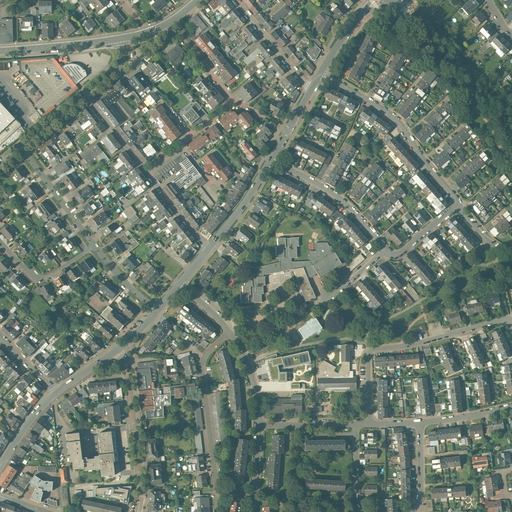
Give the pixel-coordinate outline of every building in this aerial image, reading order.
[(108,3),(105,0),(82,0),(80,2),(86,8),(85,6),(90,2),(95,7),(98,12),(99,12),(109,4),(108,3)] [(156,0),(158,1),(152,6),(156,12),(166,4),(164,1),(163,0),(156,0)] [(213,0),(208,4),(213,10),(219,4),(222,7),(228,1),(226,0),(213,0)] [(253,0),(253,1),(252,0),(246,0),(244,2),(249,8),(255,3),(258,0),(253,0)] [(276,0),(279,3),(269,12),(270,13),(267,15),(266,13),(264,15),(268,20),(270,18),(286,5),(281,0),(276,0)] [(470,0),(463,7),(465,9),(463,11),(468,16),(478,5),(474,1),(473,0),(470,0)] [(111,1),(108,3),(109,4),(99,12),(101,15),(108,9),(113,5),(111,1)] [(228,1),(222,7),(225,11),(227,13),(234,8),(231,5),(230,6),(229,4),(230,3),(228,1)] [(51,3),(39,3),(39,12),(51,12),(51,3)] [(258,7),(255,3),(249,8),(255,15),(260,10),(260,9),(258,7)] [(201,11),(204,14),(210,8),(207,5),(201,11)] [(286,5),(270,18),(273,23),(289,9),(286,5)] [(337,7),(335,5),(332,8),(334,10),(333,12),(338,18),(345,12),(339,6),(337,7)] [(235,10),(229,15),(232,17),(235,21),(241,16),(235,10)] [(116,11),(107,18),(110,21),(111,20),(115,26),(122,20),(116,11)] [(333,20),(325,16),(322,12),(317,17),(319,20),(321,19),(323,21),(317,31),(325,36),(327,31),(333,20)] [(480,12),(472,20),(475,23),(476,22),(479,25),(478,26),(480,24),(485,19),(486,19),(480,12)] [(191,19),(203,34),(211,28),(198,13),(191,19)] [(264,15),(263,13),(257,18),(263,24),(268,20),(264,15)] [(246,23),(241,16),(235,21),(224,30),(227,33),(232,29),(234,32),(240,27),(240,28),(246,23)] [(232,17),(221,26),(224,30),(235,21),(232,17)] [(33,18),(22,18),(23,27),(33,27),(33,22),(36,22),(36,18),(33,18)] [(89,18),(81,25),(88,33),(96,27),(93,23),(89,18)] [(12,19),(0,19),(0,36),(13,36),(12,19)] [(203,34),(191,19),(186,24),(198,38),(203,34)] [(75,31),(67,20),(62,24),(64,26),(61,29),(63,32),(67,37),(75,31)] [(274,26),(268,20),(263,24),(268,31),(274,26)] [(491,28),(491,29),(489,27),(488,25),(481,31),(485,36),(486,35),(489,38),(494,32),(491,28)] [(254,32),(248,26),(243,31),(245,33),(248,37),(254,32)] [(50,28),(43,28),(43,29),(43,38),(52,38),(52,28),(50,28)] [(283,35),(282,36),(285,40),(293,33),(290,29),(287,32),(283,35)] [(282,36),(276,30),(271,34),(276,41),(282,36)] [(259,39),(254,32),(248,37),(252,42),(254,44),(259,39)] [(379,38),(368,32),(366,35),(367,36),(375,40),(377,41),(379,38)] [(489,38),(488,39),(490,40),(497,33),(495,32),(494,32),(489,38)] [(245,33),(238,39),(241,43),(248,37),(245,33)] [(490,40),(484,45),(487,48),(489,46),(493,42),(492,42),(499,36),(497,33),(490,40)] [(198,39),(194,34),(190,38),(193,42),(194,41),(198,39)] [(210,42),(203,34),(198,38),(198,39),(194,41),(201,50),(210,42)] [(229,40),(225,35),(220,39),(224,44),(229,40)] [(502,38),(500,35),(499,36),(492,42),(493,42),(499,49),(500,48),(506,42),(502,37),(502,38)] [(285,40),(282,36),(276,41),(282,47),(287,43),(285,40)] [(375,40),(367,36),(363,43),(371,47),(375,40)] [(241,43),(231,52),(238,60),(244,55),(241,51),(252,42),(248,37),(241,43)] [(315,40),(313,37),(308,41),(312,45),(305,51),(310,58),(314,60),(319,51),(320,50),(318,48),(320,47),(319,45),(315,40)] [(217,50),(210,42),(201,50),(204,53),(205,52),(209,57),(217,50)] [(262,42),(256,47),(258,49),(262,53),(267,48),(262,42)] [(301,42),(294,48),(297,51),(298,50),(303,45),(301,42)] [(508,44),(506,42),(500,48),(505,54),(508,51),(509,52),(511,48),(511,47),(509,44),(508,44)] [(371,47),(363,43),(359,51),(362,52),(367,55),(371,47)] [(487,48),(484,45),(479,50),(483,54),(490,47),(489,46),(487,48)] [(179,48),(173,52),(172,52),(170,54),(168,54),(166,56),(165,57),(169,62),(169,64),(170,65),(172,65),(175,68),(176,68),(178,67),(178,65),(185,60),(185,61),(186,55),(178,46),(177,46),(179,48)] [(295,52),(290,46),(284,50),(290,57),(295,52)] [(267,48),(262,53),(265,57),(267,60),(273,55),(267,48)] [(258,49),(246,58),(247,59),(243,62),(247,66),(262,53),(258,49)] [(223,58),(217,50),(209,57),(208,58),(215,66),(223,59),(223,58)] [(295,52),(290,57),(295,63),(296,63),(297,64),(300,63),(298,61),(304,56),(298,50),(297,51),(295,52)] [(412,58),(400,50),(397,54),(405,59),(409,62),(412,58)] [(367,55),(362,52),(359,59),(366,63),(367,63),(368,60),(367,60),(369,56),(367,55)] [(247,66),(243,69),(250,77),(258,70),(255,66),(265,57),(262,53),(247,66)] [(397,54),(393,61),(400,66),(405,59),(397,54)] [(276,58),(270,63),(273,67),(265,73),(267,76),(275,69),(281,65),(276,58)] [(215,66),(214,66),(221,74),(224,72),(230,67),(223,59),(215,66)] [(366,63),(359,59),(355,65),(363,69),(363,70),(365,67),(364,66),(366,63)] [(400,66),(393,61),(388,68),(391,70),(396,73),(400,66)] [(64,66),(62,68),(76,85),(87,76),(86,74),(84,71),(82,69),(80,67),(78,66),(75,65),(72,64),(70,65),(67,65),(64,66)] [(281,65),(275,69),(278,72),(281,76),(286,71),(281,65)] [(363,69),(355,65),(352,72),(359,76),(360,76),(362,73),(361,73),(363,69)] [(169,75),(162,66),(150,77),(157,85),(163,92),(167,89),(169,88),(168,88),(169,87),(163,79),(169,75)] [(236,75),(230,67),(224,72),(226,75),(224,77),(228,82),(236,75)] [(309,67),(305,71),(303,73),(303,72),(303,73),(307,77),(309,77),(311,73),(310,69),(309,67)] [(275,69),(267,76),(270,80),(274,77),(273,76),(278,72),(275,69)] [(396,73),(391,70),(387,76),(394,80),(394,81),(396,78),(395,77),(398,74),(396,73)] [(429,70),(422,80),(428,85),(431,82),(433,80),(436,77),(429,70)] [(359,76),(352,72),(349,78),(357,82),(358,79),(357,79),(359,76)] [(139,73),(129,81),(130,82),(133,86),(141,96),(151,88),(139,73)] [(203,81),(198,75),(191,82),(193,84),(196,82),(198,85),(203,81)] [(290,75),(280,83),(285,88),(294,80),(290,75)] [(394,80),(387,76),(383,82),(390,86),(390,87),(392,84),(392,83),(394,80)] [(198,85),(196,86),(204,96),(213,88),(205,79),(203,81),(198,85)] [(422,80),(421,79),(421,80),(416,86),(418,88),(423,92),(426,89),(429,85),(428,85),(422,80)] [(294,80),(285,88),(289,94),(295,89),(299,86),(294,80)] [(130,93),(120,81),(113,87),(115,90),(118,94),(122,91),(126,96),(130,93)] [(390,86),(383,82),(379,88),(386,93),(388,90),(390,86)] [(250,86),(248,83),(237,92),(246,103),(257,94),(250,86)] [(204,96),(202,97),(208,103),(218,94),(213,88),(204,96)] [(386,93),(379,88),(375,94),(383,99),(385,96),(384,96),(386,93)] [(418,88),(414,94),(420,99),(421,100),(423,97),(422,96),(425,93),(423,92),(418,88)] [(336,93),(328,89),(324,97),(332,101),(336,93)] [(115,90),(104,99),(109,105),(120,96),(118,94),(115,90)] [(342,96),(336,93),(332,101),(335,103),(335,102),(338,104),(342,96)] [(153,94),(146,99),(151,105),(158,99),(153,94)] [(218,94),(208,103),(213,109),(217,106),(224,100),(218,94)] [(391,108),(398,100),(395,98),(398,95),(398,94),(388,105),(391,108)] [(420,99),(414,94),(409,99),(415,105),(416,105),(418,102),(420,99)] [(348,99),(342,96),(338,104),(341,106),(339,109),(343,111),(344,108),(348,99)] [(136,115),(122,97),(117,101),(131,119),(136,115)] [(101,111),(109,105),(104,99),(104,98),(96,104),(101,111)] [(277,106),(272,103),(273,102),(269,99),(267,103),(276,108),(277,106)] [(356,103),(348,99),(344,108),(352,111),(353,109),(356,103)] [(415,105),(409,99),(404,105),(411,110),(411,111),(414,108),(413,107),(415,105)] [(191,108),(196,113),(202,108),(196,102),(190,106),(189,106),(191,108)] [(287,106),(280,102),(277,106),(276,108),(283,112),(287,106)] [(453,108),(447,102),(442,107),(448,113),(448,114),(451,111),(451,110),(453,108)] [(0,134),(15,120),(0,103),(0,134)] [(13,109),(9,104),(4,108),(8,113),(13,109)] [(109,105),(101,111),(115,128),(122,122),(109,105)] [(160,105),(150,114),(156,120),(164,114),(166,112),(160,105)] [(411,110),(404,105),(400,110),(407,116),(409,113),(411,110)] [(89,106),(82,112),(85,115),(89,121),(89,120),(95,116),(96,115),(89,106)] [(217,106),(213,109),(210,112),(212,114),(219,108),(217,106)] [(448,113),(442,107),(437,112),(442,118),(443,119),(445,116),(448,113)] [(191,108),(183,115),(191,125),(199,117),(196,113),(191,108)] [(283,112),(276,108),(274,111),(272,115),(279,119),(283,112)] [(371,114),(365,109),(361,114),(359,117),(362,119),(362,118),(366,120),(371,114)] [(407,116),(400,110),(397,114),(404,119),(407,116)] [(43,118),(37,111),(30,117),(36,124),(43,118)] [(240,120),(237,117),(234,113),(233,113),(232,114),(230,112),(220,121),(222,122),(220,123),(220,125),(226,132),(238,122),(240,120)] [(442,118),(437,112),(431,117),(437,123),(437,124),(440,121),(442,118)] [(240,120),(238,122),(245,131),(252,125),(252,124),(251,123),(253,121),(246,113),(244,115),(243,113),(242,113),(237,117),(240,120)] [(156,120),(154,122),(158,127),(170,117),(169,115),(166,117),(164,114),(156,120)] [(378,119),(371,114),(366,120),(365,121),(372,126),(378,119)] [(89,121),(85,115),(80,119),(84,125),(89,121)] [(321,119),(313,115),(309,123),(317,127),(321,119)] [(95,116),(89,120),(91,123),(94,126),(100,121),(95,116)] [(170,117),(158,127),(162,132),(172,124),(169,121),(172,119),(170,117)] [(437,123),(431,117),(426,122),(428,124),(432,129),(435,126),(434,126),(437,123)] [(327,122),(321,119),(317,127),(320,129),(320,128),(323,130),(327,122)] [(378,119),(372,126),(379,131),(385,124),(378,119)] [(81,126),(81,127),(84,130),(91,124),(91,123),(89,120),(84,125),(81,126)] [(94,126),(93,127),(95,129),(98,133),(99,134),(106,129),(100,121),(94,126)] [(333,125),(327,122),(323,130),(323,131),(326,132),(330,133),(333,125)] [(172,124),(162,132),(167,138),(179,128),(177,126),(175,128),(172,124)] [(390,128),(385,124),(379,131),(381,133),(382,132),(385,135),(390,128)] [(432,129),(428,124),(423,129),(429,135),(432,133),(434,131),(432,129)] [(122,125),(117,130),(121,136),(127,131),(125,128),(122,125)] [(133,127),(127,131),(129,134),(130,133),(131,134),(138,128),(135,125),(133,127)] [(264,125),(259,130),(268,140),(266,138),(271,134),(264,125)] [(330,133),(329,134),(337,137),(341,129),(333,125),(330,133)] [(474,132),(468,125),(463,129),(469,136),(474,132)] [(20,126),(0,144),(0,153),(26,132),(20,126)] [(218,131),(214,126),(210,129),(217,138),(221,136),(221,135),(218,131)] [(179,128),(167,138),(171,143),(174,141),(181,135),(178,132),(180,130),(179,128)] [(423,129),(419,133),(418,133),(414,137),(421,143),(425,140),(425,139),(427,137),(429,135),(430,135),(429,135),(423,129),(423,128),(423,129)] [(210,129),(206,132),(207,133),(205,135),(209,141),(211,143),(217,138),(210,129)] [(469,136),(463,129),(458,134),(464,140),(464,141),(467,138),(466,138),(469,136)] [(268,140),(259,130),(261,132),(256,136),(265,146),(263,144),(268,140)] [(129,134),(127,131),(121,136),(126,141),(132,137),(129,134)] [(72,143),(64,133),(58,138),(60,140),(62,143),(66,148),(72,143)] [(58,138),(55,134),(49,138),(54,144),(57,142),(60,140),(58,138)] [(110,134),(103,139),(106,143),(105,143),(110,151),(111,150),(114,153),(121,148),(110,134)] [(464,140),(458,134),(453,139),(458,145),(459,146),(461,143),(464,140)] [(132,137),(126,141),(130,147),(136,143),(137,142),(135,140),(132,136),(132,137)] [(201,136),(188,146),(190,148),(190,149),(193,154),(209,141),(205,136),(203,138),(201,136)] [(265,146),(256,136),(258,138),(253,142),(255,145),(259,149),(260,150),(265,146)] [(54,144),(49,138),(43,143),(48,149),(51,147),(54,144)] [(389,142),(386,145),(392,151),(398,145),(393,139),(389,142)] [(458,145),(453,139),(447,144),(453,150),(453,151),(456,148),(458,145)] [(169,146),(164,149),(166,152),(176,144),(174,141),(171,143),(171,144),(169,145),(169,146)] [(257,156),(244,141),(238,145),(241,148),(241,149),(251,161),(257,156)] [(306,145),(298,141),(294,149),(302,153),(306,145)] [(48,149),(43,143),(38,147),(42,153),(45,151),(48,149)] [(136,143),(130,147),(135,153),(141,148),(139,146),(136,143)] [(453,150),(447,144),(442,149),(444,151),(448,155),(451,153),(450,152),(453,150)] [(97,145),(81,156),(83,159),(87,164),(98,155),(102,152),(97,145)] [(312,148),(306,145),(302,153),(305,154),(309,155),(312,148)] [(347,145),(342,153),(349,157),(350,158),(353,153),(355,149),(347,145)] [(398,145),(392,151),(398,158),(404,151),(398,145)] [(150,146),(143,151),(141,148),(145,154),(152,149),(150,146)] [(56,154),(51,147),(48,149),(54,156),(56,154)] [(141,148),(135,153),(140,159),(145,154),(141,148)] [(152,149),(145,154),(148,157),(156,151),(153,148),(152,149)] [(318,151),(312,148),(309,155),(308,156),(312,158),(312,157),(315,158),(318,151)] [(54,156),(48,149),(45,151),(51,158),(54,156)] [(326,155),(318,151),(315,158),(314,159),(318,161),(317,164),(321,166),(324,160),(326,155)] [(404,151),(398,158),(403,164),(410,158),(404,151)] [(448,155),(444,151),(439,155),(445,162),(447,159),(448,160),(450,158),(448,155)] [(109,161),(102,152),(98,155),(105,164),(109,161)] [(130,160),(124,152),(118,157),(121,161),(124,164),(130,160)] [(489,158),(484,152),(478,157),(484,163),(484,164),(487,161),(489,158)] [(183,153),(176,159),(179,163),(186,158),(183,153)] [(349,157),(342,153),(339,160),(346,164),(347,164),(349,161),(348,160),(349,157)] [(148,157),(145,154),(140,159),(144,165),(150,160),(148,157)] [(79,160),(75,155),(72,157),(78,165),(80,164),(78,162),(79,160)] [(211,155),(208,157),(207,156),(203,160),(207,165),(203,167),(208,173),(211,170),(216,175),(223,169),(211,155)] [(445,162),(439,155),(434,160),(440,166),(443,164),(445,162)] [(46,166),(56,159),(54,157),(51,159),(52,161),(46,165),(46,166)] [(484,163),(478,157),(473,162),(479,168),(479,169),(482,166),(481,166),(484,163)] [(410,158),(403,164),(409,170),(416,164),(410,158)] [(175,159),(158,173),(159,175),(161,177),(179,163),(175,159)] [(130,160),(124,164),(127,168),(126,168),(130,171),(136,167),(130,160)] [(346,164),(339,160),(335,166),(342,170),(343,170),(345,167),(344,167),(346,164)] [(440,166),(434,160),(431,162),(437,169),(440,166)] [(121,161),(114,167),(114,168),(116,170),(124,164),(121,161)] [(473,162),(468,167),(473,173),(474,174),(476,171),(479,168),(473,162)] [(64,164),(55,171),(59,176),(65,171),(68,169),(68,168),(64,164)] [(124,164),(116,170),(118,172),(119,174),(126,168),(127,168),(124,164)] [(382,170),(375,164),(369,171),(375,176),(376,177),(382,170)] [(416,164),(409,170),(407,172),(410,175),(419,167),(416,164)] [(342,170),(335,166),(332,172),(340,177),(342,173),(341,173),(342,170)] [(113,167),(106,173),(109,176),(114,172),(116,170),(114,168),(113,167)] [(255,170),(249,167),(247,171),(244,175),(250,178),(255,170)] [(473,173),(468,167),(462,172),(464,174),(468,178),(471,176),(470,175),(473,173)] [(19,168),(13,173),(18,181),(25,176),(19,168)] [(137,168),(130,173),(131,174),(135,180),(136,179),(142,175),(137,168)] [(223,169),(216,175),(216,176),(216,175),(223,184),(228,180),(226,178),(229,176),(229,175),(230,174),(225,168),(223,169)] [(197,171),(190,177),(195,182),(201,177),(197,171)] [(375,176),(369,171),(364,177),(371,182),(371,183),(374,180),(373,179),(375,176)] [(340,177),(332,172),(327,180),(335,184),(340,177)] [(182,173),(169,184),(174,189),(176,192),(186,185),(188,188),(191,185),(187,179),(182,173)] [(419,173),(411,179),(414,182),(415,182),(416,183),(423,177),(419,173)] [(131,174),(129,176),(128,176),(127,177),(126,177),(128,179),(126,181),(129,185),(134,181),(135,180),(131,174)] [(464,174),(459,178),(465,185),(468,183),(470,181),(468,178),(464,174)] [(69,175),(62,180),(66,186),(73,180),(71,178),(69,175)] [(125,175),(119,179),(122,183),(126,181),(128,179),(126,177),(127,177),(125,175)] [(142,175),(136,179),(140,185),(146,180),(142,175)] [(242,179),(240,182),(246,186),(250,178),(244,175),(242,179)] [(510,181),(504,175),(499,180),(504,186),(505,187),(508,185),(507,184),(510,181)] [(283,180),(276,177),(270,188),(274,190),(276,186),(279,188),(279,187),(283,180)] [(371,182),(364,177),(360,182),(366,187),(367,188),(369,185),(369,184),(371,182)] [(429,184),(423,177),(416,183),(422,190),(429,184)] [(108,188),(111,185),(105,178),(102,180),(108,188)] [(465,185),(459,178),(455,183),(460,189),(463,187),(465,185)] [(90,179),(81,187),(83,189),(87,186),(87,187),(93,183),(90,179)] [(136,183),(131,187),(134,190),(140,185),(136,179),(135,180),(134,181),(136,183)] [(73,180),(66,186),(71,191),(78,186),(76,184),(73,180)] [(146,180),(140,185),(144,189),(144,190),(148,187),(150,185),(146,180)] [(289,183),(283,180),(279,187),(282,189),(285,191),(289,183)] [(327,180),(325,183),(333,188),(336,184),(327,180)] [(499,180),(493,185),(499,191),(500,192),(502,190),(502,189),(504,186),(499,180)] [(240,182),(239,181),(234,189),(235,189),(236,190),(242,193),(246,186),(240,182)] [(366,187),(360,182),(355,188),(362,194),(365,191),(364,190),(366,187)] [(296,186),(289,183),(285,191),(288,192),(288,193),(292,194),(296,186)] [(460,189),(455,183),(452,185),(458,191),(460,189)] [(168,194),(174,189),(169,184),(163,188),(168,194)] [(429,184),(422,190),(428,196),(435,190),(429,184)] [(32,185),(25,190),(29,196),(36,190),(32,185)] [(140,185),(134,190),(138,194),(142,191),(144,189),(140,185)] [(493,185),(488,190),(493,196),(494,197),(497,194),(496,194),(499,191),(493,185)] [(83,189),(74,196),(80,204),(85,200),(87,201),(94,196),(87,187),(87,186),(83,189)] [(302,190),(296,186),(292,194),(295,196),(298,198),(299,196),(302,190)] [(214,204),(200,187),(196,190),(210,208),(214,204)] [(404,193),(398,187),(391,193),(396,199),(397,200),(404,193)] [(105,188),(100,192),(103,197),(109,193),(105,188)] [(362,194),(355,188),(349,195),(356,201),(362,194)] [(176,192),(174,189),(168,194),(172,200),(178,195),(176,192)] [(36,190),(29,196),(33,202),(41,196),(36,190)] [(159,196),(154,190),(148,195),(150,198),(153,201),(159,196)] [(242,193),(236,190),(233,194),(231,197),(238,201),(242,193)] [(435,190),(428,196),(433,203),(434,202),(440,197),(435,190)] [(493,196),(488,190),(483,195),(485,197),(489,201),(491,199),(491,198),(493,196)] [(133,191),(124,197),(129,204),(138,197),(133,191)] [(188,192),(180,198),(183,201),(190,195),(188,192)] [(396,199),(391,193),(386,198),(391,204),(392,205),(395,202),(394,201),(396,199)] [(310,200),(307,204),(310,206),(312,204),(314,205),(314,204),(319,198),(314,194),(313,195),(310,200)] [(178,195),(172,200),(177,206),(183,201),(180,198),(178,195)] [(159,196),(153,201),(155,204),(158,207),(164,202),(159,196)] [(194,197),(185,204),(187,207),(196,200),(194,197)] [(238,201),(231,197),(228,201),(226,204),(232,208),(238,201)] [(440,197),(434,202),(436,205),(438,208),(445,202),(440,197)] [(489,201),(485,197),(480,201),(486,208),(488,205),(488,206),(491,204),(489,201)] [(147,201),(144,204),(146,206),(153,201),(150,198),(147,201)] [(271,205),(260,198),(258,201),(255,206),(260,209),(263,211),(265,207),(268,209),(271,205)] [(319,198),(314,204),(317,206),(317,207),(319,209),(320,208),(324,202),(319,198)] [(391,204),(386,198),(380,203),(387,210),(389,207),(389,206),(391,204)] [(196,200),(187,207),(190,210),(199,202),(198,199),(196,200)] [(397,200),(396,199),(394,201),(395,202),(392,205),(395,208),(400,204),(397,200)] [(99,209),(93,200),(83,208),(89,216),(99,209)] [(183,201),(177,206),(181,211),(187,207),(185,204),(183,201)] [(486,208),(480,201),(475,205),(475,206),(478,209),(481,212),(483,210),(484,210),(486,208)] [(53,213),(45,202),(37,207),(37,208),(38,207),(43,214),(42,216),(44,219),(53,213)] [(164,202),(158,207),(160,210),(162,212),(168,207),(164,202)] [(330,205),(324,202),(320,208),(322,210),(322,211),(324,213),(325,212),(330,205)] [(445,202),(438,208),(441,212),(448,206),(445,202)] [(387,210),(380,203),(375,208),(381,214),(384,217),(389,212),(387,210)] [(232,208),(226,204),(222,208),(221,210),(226,215),(232,208)] [(395,208),(392,205),(391,204),(389,206),(389,207),(387,210),(389,212),(392,215),(397,210),(397,211),(395,208)] [(330,205),(325,212),(328,214),(327,215),(330,216),(335,209),(330,205)] [(131,206),(123,212),(125,215),(133,209),(131,206)] [(168,207),(162,212),(164,215),(167,219),(174,214),(168,207)] [(187,207),(181,211),(186,217),(192,213),(190,210),(187,207)] [(375,208),(369,214),(368,214),(374,221),(375,221),(381,214),(375,208)] [(202,209),(194,216),(196,218),(204,212),(202,209)] [(219,212),(215,217),(221,222),(226,215),(221,210),(219,212)] [(428,219),(420,210),(414,216),(422,225),(428,219)] [(134,211),(127,217),(129,220),(135,215),(136,214),(134,211)] [(204,212),(196,218),(199,221),(203,218),(204,219),(206,217),(205,216),(206,215),(204,212)] [(511,219),(511,216),(508,212),(502,217),(504,219),(508,224),(511,221),(511,219)] [(192,213),(186,217),(191,223),(196,218),(194,216),(192,213)] [(54,214),(47,219),(49,222),(56,217),(54,214)] [(101,215),(100,214),(93,220),(98,226),(99,225),(105,221),(104,220),(101,215)] [(262,221),(252,214),(249,216),(246,220),(250,223),(253,226),(256,223),(259,225),(262,221)] [(374,221),(368,214),(365,217),(368,220),(370,223),(373,226),(377,223),(375,221),(374,221)] [(129,220),(127,221),(131,225),(139,219),(135,215),(129,220)] [(176,217),(169,222),(172,226),(171,227),(168,229),(170,232),(173,231),(175,229),(181,224),(176,217)] [(345,217),(339,222),(337,221),(334,223),(334,225),(335,226),(337,226),(337,225),(341,229),(343,227),(349,222),(345,217)] [(196,218),(191,223),(195,229),(201,224),(199,221),(196,218)] [(452,218),(445,224),(448,227),(455,221),(452,218)] [(64,227),(58,219),(52,223),(50,225),(53,229),(54,227),(57,231),(57,232),(64,227)] [(508,224),(504,219),(499,223),(505,230),(508,227),(508,228),(510,226),(508,224)] [(211,220),(203,229),(200,234),(202,235),(201,235),(206,239),(210,234),(210,235),(218,225),(211,220)] [(416,230),(408,221),(402,226),(406,232),(410,235),(416,230)] [(448,227),(448,228),(448,227),(450,229),(453,232),(453,233),(460,227),(460,226),(460,227),(455,221),(448,227)] [(349,222),(343,227),(345,229),(345,230),(347,232),(353,226),(349,222)] [(505,230),(499,223),(495,228),(499,233),(500,234),(503,232),(505,230)] [(113,224),(102,233),(105,238),(117,228),(113,224)] [(181,224),(175,229),(177,231),(179,235),(186,230),(181,224)] [(156,225),(150,230),(153,233),(159,229),(159,228),(156,225)] [(353,226),(347,232),(349,234),(349,235),(351,237),(352,236),(358,231),(353,226)] [(8,227),(2,233),(5,236),(9,240),(8,239),(11,237),(12,238),(15,235),(8,227)] [(460,227),(453,233),(459,239),(466,233),(460,227)] [(251,236),(242,228),(239,231),(239,230),(235,235),(239,238),(243,241),(245,238),(248,240),(251,236)] [(499,233),(495,228),(490,232),(495,237),(499,233)] [(186,230),(179,235),(182,239),(184,241),(190,236),(186,230)] [(393,234),(389,230),(385,234),(391,241),(392,240),(392,239),(394,237),(393,235),(393,234)] [(358,231),(352,236),(354,239),(353,239),(355,242),(356,241),(362,236),(358,231)] [(404,240),(396,232),(393,234),(393,235),(394,237),(392,239),(392,240),(398,246),(404,240)] [(466,233),(459,239),(464,245),(471,239),(466,233)] [(124,234),(111,245),(113,248),(116,246),(114,243),(119,240),(121,243),(128,239),(124,234)] [(431,234),(422,241),(425,244),(426,243),(433,237),(431,234)] [(190,236),(184,241),(185,242),(189,247),(195,241),(190,236)] [(362,236),(356,241),(358,244),(357,244),(360,247),(366,242),(367,241),(362,236)] [(433,237),(426,243),(428,245),(429,245),(432,248),(438,242),(433,237)] [(77,245),(72,238),(65,243),(67,246),(71,250),(72,249),(75,247),(77,245)] [(290,238),(290,239),(285,239),(285,238),(277,239),(277,247),(275,247),(275,259),(291,258),(297,258),(297,247),(299,247),(299,238),(290,238)] [(471,239),(464,245),(466,248),(467,247),(470,250),(476,245),(471,239)] [(119,240),(114,243),(116,246),(113,248),(119,256),(120,255),(126,250),(123,246),(121,243),(119,240)] [(136,241),(130,245),(130,246),(133,249),(139,245),(136,241)] [(184,241),(177,246),(180,249),(185,245),(184,244),(185,242),(184,241)] [(240,250),(231,242),(229,245),(228,245),(225,249),(229,252),(232,255),(235,252),(237,254),(240,250)] [(432,248),(431,248),(434,251),(437,255),(444,249),(438,242),(432,248)] [(315,243),(316,251),(309,251),(309,261),(310,261),(332,250),(333,250),(332,249),(331,250),(329,248),(331,247),(331,246),(329,247),(327,243),(315,243)] [(26,247),(23,244),(18,249),(24,255),(29,251),(30,252),(32,250),(28,245),(26,247)] [(130,246),(126,250),(120,255),(122,258),(129,253),(133,249),(130,246)] [(154,247),(147,254),(150,256),(156,250),(154,247)] [(437,255),(434,258),(437,255),(439,258),(443,261),(450,255),(449,255),(444,249),(437,255)] [(332,250),(310,261),(317,273),(319,277),(341,264),(335,253),(334,253),(332,250)] [(47,251),(40,256),(43,259),(44,258),(47,262),(52,258),(47,251)] [(192,257),(186,251),(184,254),(180,258),(182,260),(181,261),(184,263),(185,262),(187,263),(192,257)] [(410,252),(403,258),(405,262),(412,256),(410,252)] [(122,258),(125,261),(131,256),(131,255),(129,253),(122,258)] [(360,255),(346,267),(350,272),(364,259),(360,255)] [(450,255),(443,261),(445,264),(445,263),(448,266),(447,267),(455,261),(454,261),(450,255)] [(131,256),(125,261),(128,264),(129,264),(130,265),(128,266),(132,271),(138,265),(134,262),(135,261),(131,256)] [(412,256),(405,262),(407,264),(408,263),(411,266),(417,261),(412,256)] [(223,260),(220,258),(212,267),(216,270),(219,268),(222,270),(227,263),(223,259),(223,260)] [(279,263),(249,270),(249,278),(263,277),(263,275),(284,272),(293,270),(303,268),(307,278),(309,277),(309,276),(314,274),(315,275),(317,273),(310,261),(291,262),(291,258),(279,259),(279,263)] [(87,259),(80,264),(86,272),(93,267),(87,259)] [(3,260),(1,263),(0,262),(0,268),(3,272),(4,273),(10,267),(3,260)] [(411,266),(410,267),(416,273),(423,267),(417,261),(411,266)] [(377,268),(375,270),(379,275),(386,269),(381,265),(377,268)] [(158,273),(151,266),(147,269),(150,272),(156,278),(160,274),(158,273)] [(423,267),(416,273),(419,276),(416,279),(419,282),(422,280),(428,274),(423,267)] [(74,268),(67,273),(72,281),(73,281),(74,282),(76,280),(76,279),(81,276),(78,271),(76,272),(74,268)] [(307,278),(303,268),(293,270),(306,302),(309,301),(309,302),(311,301),(311,300),(315,298),(311,288),(307,278)] [(150,272),(147,269),(145,272),(147,274),(143,279),(149,285),(156,278),(150,272)] [(386,269),(379,275),(384,280),(390,274),(386,269)] [(206,271),(205,270),(197,279),(201,282),(201,283),(203,280),(206,282),(207,282),(212,275),(208,271),(208,272),(206,271)] [(9,279),(8,280),(12,284),(13,283),(13,282),(19,277),(17,275),(17,276),(14,274),(9,279)] [(390,274),(384,280),(388,284),(394,279),(390,274)] [(428,274),(422,280),(424,282),(427,285),(426,285),(426,286),(430,283),(432,285),(435,282),(433,279),(434,279),(433,279),(428,274)] [(68,284),(62,276),(55,280),(60,288),(68,284)] [(24,282),(19,277),(13,282),(13,283),(20,289),(26,283),(24,281),(24,282)] [(249,278),(244,278),(244,286),(242,286),(242,294),(240,294),(240,303),(248,303),(254,302),(254,303),(262,303),(262,294),(264,294),(263,286),(265,286),(265,277),(263,277),(249,278)] [(394,279),(388,284),(392,289),(399,284),(394,279)] [(206,282),(203,280),(201,283),(201,282),(199,284),(204,288),(208,283),(207,282),(206,282)] [(361,283),(358,286),(362,291),(368,285),(364,280),(361,283)] [(105,283),(103,281),(100,284),(97,288),(100,290),(100,289),(105,283)] [(112,286),(107,282),(105,283),(100,289),(100,290),(106,294),(112,286)] [(392,289),(390,291),(393,294),(401,287),(399,284),(392,289)] [(40,289),(42,293),(44,297),(45,297),(51,293),(53,292),(50,287),(48,288),(47,285),(40,289)] [(368,285),(362,291),(366,295),(372,290),(368,285)] [(112,286),(106,294),(111,298),(112,299),(116,293),(118,291),(112,286)] [(39,287),(33,290),(38,295),(42,293),(40,289),(39,287)] [(372,290),(366,295),(370,300),(376,295),(372,290)] [(116,293),(112,299),(111,298),(110,300),(113,302),(118,295),(116,293)] [(497,294),(486,296),(488,305),(494,304),(494,307),(500,305),(499,302),(500,302),(499,297),(498,297),(498,294),(497,294)] [(376,295),(370,300),(375,305),(381,300),(376,295)] [(133,308),(122,299),(119,302),(119,303),(126,308),(123,312),(130,318),(135,312),(132,310),(133,308)] [(375,305),(374,306),(377,309),(383,303),(381,300),(375,305)] [(477,304),(465,307),(466,311),(468,311),(469,315),(474,314),(474,313),(480,311),(480,312),(483,311),(481,303),(477,303),(477,304)] [(190,310),(184,305),(178,312),(185,317),(190,310)] [(127,322),(108,306),(100,315),(108,322),(109,321),(120,331),(127,322)] [(196,315),(190,310),(185,317),(188,319),(188,320),(190,322),(191,321),(196,315)] [(459,313),(446,317),(449,325),(453,324),(453,323),(461,321),(459,313)] [(196,315),(191,321),(194,324),(196,326),(197,326),(202,319),(196,315)] [(105,321),(99,316),(96,320),(102,324),(105,321)] [(316,318),(298,329),(304,340),(322,329),(316,318)] [(207,324),(202,319),(197,326),(200,328),(199,329),(202,331),(207,324)] [(16,321),(13,324),(9,328),(12,331),(17,326),(19,324),(16,321)] [(171,327),(164,321),(158,328),(165,334),(171,327)] [(44,328),(34,322),(31,325),(39,333),(44,328)] [(6,324),(0,330),(7,336),(12,331),(9,328),(6,325),(6,324)] [(103,324),(101,326),(99,325),(96,328),(101,333),(107,327),(103,324)] [(215,330),(207,324),(202,331),(209,337),(215,330)] [(115,333),(107,327),(101,333),(109,339),(115,333)] [(165,334),(158,328),(154,334),(160,339),(162,336),(163,336),(165,334)] [(501,330),(489,335),(491,339),(495,337),(496,340),(504,337),(501,330)] [(12,331),(7,336),(11,341),(17,335),(14,333),(12,331)] [(160,339),(154,334),(149,339),(156,345),(160,339)] [(89,336),(84,341),(88,345),(93,339),(89,336)] [(496,340),(497,343),(492,345),(494,349),(498,347),(506,343),(504,337),(496,340)] [(22,338),(15,345),(22,351),(29,344),(25,341),(24,340),(22,338)] [(93,339),(88,345),(92,347),(95,351),(97,351),(102,345),(94,338),(93,339)] [(473,338),(465,341),(467,344),(469,348),(476,344),(473,338)] [(149,339),(143,347),(150,352),(156,345),(149,339)] [(204,339),(200,344),(205,348),(209,343),(204,339)] [(506,343),(498,347),(500,350),(497,351),(498,354),(501,353),(509,350),(506,343)] [(32,347),(29,344),(22,351),(28,357),(35,350),(33,348),(32,347)] [(469,348),(468,348),(470,351),(472,354),(479,351),(476,344),(469,348)] [(324,361),(318,371),(320,372),(319,374),(318,374),(318,390),(356,390),(356,377),(353,377),(353,371),(349,371),(349,363),(350,363),(349,351),(353,351),(353,345),(345,345),(341,345),(341,362),(341,367),(338,374),(333,371),(336,368),(324,361)] [(447,345),(439,349),(440,352),(441,352),(442,355),(450,351),(447,345)] [(169,347),(165,352),(169,355),(173,351),(169,347)] [(91,354),(84,348),(78,354),(78,355),(81,357),(85,360),(91,354)] [(430,348),(424,350),(425,356),(432,355),(430,348)] [(227,350),(217,353),(220,363),(229,360),(227,350)] [(511,356),(509,350),(501,353),(502,357),(503,356),(505,360),(511,356)] [(282,357),(271,360),(271,362),(267,363),(271,381),(279,381),(279,382),(286,381),(286,373),(279,373),(278,366),(283,365),(283,367),(306,362),(305,360),(310,359),(308,351),(282,357)] [(442,355),(443,358),(444,358),(445,361),(453,358),(450,351),(442,355)] [(472,354),(471,354),(473,357),(475,360),(482,357),(479,351),(472,354)] [(189,353),(177,355),(178,360),(183,359),(185,367),(195,365),(193,356),(190,357),(189,353)] [(37,354),(31,361),(38,367),(43,362),(44,361),(42,359),(37,354)] [(72,357),(69,354),(68,356),(70,358),(65,363),(66,365),(68,364),(76,358),(74,356),(72,357)] [(4,355),(0,359),(0,367),(2,366),(4,368),(11,361),(4,355)] [(67,355),(60,361),(63,364),(65,363),(70,358),(68,356),(67,355)] [(386,357),(378,358),(379,367),(387,366),(387,365),(386,357)] [(475,360),(474,361),(476,364),(477,363),(478,367),(485,364),(482,357),(475,360)] [(445,361),(445,362),(446,365),(447,365),(448,368),(456,364),(453,358),(445,361)] [(169,360),(161,361),(162,370),(170,369),(169,365),(171,365),(171,360),(169,360)] [(229,360),(220,363),(225,383),(228,382),(235,380),(229,360)] [(46,364),(43,362),(38,367),(44,374),(50,368),(46,364)] [(13,363),(5,371),(10,376),(11,374),(17,368),(15,366),(16,366),(15,365),(15,364),(14,363),(13,363),(13,364),(13,363)] [(66,365),(59,370),(65,378),(69,375),(67,371),(70,369),(71,368),(68,364),(66,365)] [(448,368),(449,371),(450,371),(451,375),(459,371),(456,364),(448,368)] [(185,367),(184,367),(186,376),(197,374),(195,365),(185,367)] [(17,368),(11,374),(13,376),(7,382),(10,385),(22,373),(17,368)] [(137,370),(136,370),(138,391),(152,389),(150,369),(150,368),(137,370)] [(155,370),(155,368),(154,369),(150,369),(152,389),(153,396),(159,396),(159,388),(157,388),(155,370)] [(170,369),(162,370),(163,379),(171,378),(170,373),(170,369)] [(59,370),(48,377),(54,383),(57,383),(65,378),(59,370)] [(487,374),(478,375),(478,379),(479,379),(479,382),(488,381),(487,374)] [(26,377),(20,383),(25,387),(31,382),(26,377)] [(25,387),(24,389),(28,392),(31,389),(30,388),(36,382),(33,379),(31,382),(25,387)] [(235,380),(228,382),(229,391),(239,390),(238,380),(235,380)] [(459,380),(450,381),(450,385),(451,385),(451,388),(460,387),(459,380)] [(479,382),(479,386),(480,386),(480,389),(489,388),(488,381),(479,382)] [(42,389),(36,382),(30,388),(31,389),(37,395),(42,389)] [(20,383),(16,387),(21,392),(24,389),(25,387),(20,383)] [(426,383),(417,384),(417,388),(418,388),(419,391),(427,390),(426,383)] [(96,384),(88,385),(90,394),(97,393),(96,384)] [(194,384),(174,386),(174,391),(170,391),(170,392),(170,396),(175,396),(175,399),(185,398),(184,393),(195,392),(194,384)] [(451,388),(451,392),(452,392),(452,395),(461,394),(460,387),(451,388)] [(480,389),(480,390),(480,393),(481,393),(481,396),(490,395),(489,388),(480,389)] [(83,389),(78,392),(83,399),(88,395),(83,389)] [(152,389),(138,391),(141,411),(150,410),(155,410),(153,396),(152,389)] [(239,390),(229,391),(231,412),(235,411),(241,410),(239,390)] [(419,391),(418,391),(418,395),(419,395),(420,398),(428,397),(427,390),(419,391)] [(159,396),(153,396),(155,410),(150,410),(151,419),(164,417),(162,406),(170,405),(170,406),(171,406),(170,396),(170,392),(163,393),(164,395),(159,396)] [(220,392),(214,393),(221,446),(227,445),(220,392)] [(75,394),(68,399),(73,406),(80,401),(75,394)] [(452,395),(452,396),(452,398),(451,398),(452,403),(453,403),(462,402),(461,394),(452,395)] [(37,399),(32,395),(29,398),(27,401),(32,406),(37,399)] [(291,401),(281,401),(281,400),(277,400),(270,400),(268,407),(270,414),(277,413),(285,413),(285,414),(290,414),(291,418),(295,417),(296,414),(301,414),(302,410),(300,406),(302,406),(302,403),(301,400),(302,398),(301,395),(291,395),(290,398),(291,401)] [(481,396),(480,397),(481,400),(482,400),(482,404),(491,403),(490,395),(481,396)] [(420,398),(419,398),(419,402),(419,406),(420,406),(429,404),(428,397),(420,398)] [(198,398),(192,399),(193,412),(194,412),(197,431),(199,431),(202,431),(199,409),(198,398)] [(73,406),(68,399),(62,403),(66,408),(63,410),(67,415),(75,409),(73,406)] [(32,406),(27,401),(26,402),(24,405),(22,407),(27,412),(32,406)] [(462,402),(453,403),(453,405),(449,406),(450,410),(453,410),(462,409),(463,409),(462,402)] [(429,404),(420,406),(420,409),(421,409),(422,413),(430,412),(429,404)] [(22,407),(20,406),(15,412),(18,415),(22,419),(27,412),(22,407)] [(118,406),(107,407),(108,417),(109,423),(114,422),(120,422),(118,406)] [(107,407),(97,409),(99,418),(108,417),(107,407)] [(51,416),(54,412),(49,408),(46,413),(51,416)] [(63,410),(63,409),(58,412),(69,429),(74,425),(67,415),(63,410)] [(241,410),(235,411),(235,431),(245,431),(245,411),(241,410)] [(50,417),(45,413),(42,417),(47,421),(50,417)] [(14,417),(8,414),(5,421),(10,424),(14,417)] [(16,419),(14,417),(10,424),(9,425),(15,430),(20,421),(16,419)] [(47,421),(42,417),(37,423),(43,428),(45,425),(48,422),(47,421)] [(498,421),(496,421),(488,422),(489,426),(490,432),(504,430),(503,421),(498,421)] [(37,423),(32,429),(38,434),(40,432),(43,428),(37,423)] [(482,426),(470,427),(471,438),(476,437),(476,436),(483,435),(482,426)] [(115,431),(98,433),(101,457),(99,458),(100,469),(101,477),(115,475),(113,462),(118,461),(115,431)] [(197,431),(194,432),(196,451),(202,450),(199,431),(197,431)] [(437,431),(429,432),(429,438),(430,441),(434,441),(434,440),(438,439),(437,431)] [(36,436),(30,432),(26,438),(32,442),(35,438),(36,436)] [(10,439),(3,433),(0,438),(0,441),(6,445),(10,439)] [(79,433),(66,434),(69,462),(72,462),(73,469),(84,468),(84,471),(100,469),(99,459),(82,461),(79,433)] [(405,433),(396,435),(397,438),(398,441),(406,440),(405,433)] [(376,434),(364,434),(364,441),(367,441),(367,442),(376,442),(376,434)] [(273,453),(279,454),(283,454),(283,437),(274,436),(273,453)] [(32,442),(26,438),(22,445),(28,449),(30,446),(32,442)] [(155,440),(144,441),(146,451),(156,449),(155,440)] [(237,440),(236,454),(246,455),(247,441),(237,440)] [(325,442),(325,451),(345,450),(345,441),(325,442)] [(38,446),(32,442),(30,446),(32,447),(40,452),(42,449),(38,446)] [(325,451),(325,442),(305,442),(306,451),(325,451)] [(399,448),(398,448),(399,452),(400,455),(408,454),(407,447),(399,448)] [(26,452),(20,448),(15,454),(22,458),(24,455),(26,452)] [(156,449),(146,451),(147,460),(157,459),(156,449)] [(376,451),(364,451),(365,458),(367,458),(367,459),(376,459),(376,451)] [(510,452),(499,454),(500,466),(511,465),(510,452)] [(279,454),(273,453),(269,453),(268,471),(278,472),(279,454)] [(491,453),(482,454),(482,457),(487,456),(488,464),(492,463),(491,453)] [(22,458),(15,454),(11,461),(18,465),(22,458)] [(246,455),(236,454),(234,469),(244,470),(246,455)] [(400,455),(399,456),(400,459),(401,462),(400,463),(409,462),(409,461),(408,454),(400,455)] [(202,456),(191,458),(192,465),(204,463),(204,461),(203,461),(202,456)] [(482,457),(472,458),(474,468),(482,467),(482,466),(488,465),(488,464),(487,456),(482,457)] [(440,460),(432,461),(433,470),(438,469),(441,468),(440,460)] [(202,464),(187,465),(187,470),(196,469),(196,472),(203,471),(203,467),(202,467),(202,464)] [(160,465),(147,466),(148,475),(159,474),(159,471),(160,471),(160,465)] [(8,466),(0,478),(0,485),(5,489),(7,486),(11,481),(11,480),(11,481),(12,479),(17,471),(8,466)] [(377,468),(365,468),(365,475),(368,475),(368,476),(377,476),(377,468)] [(244,470),(234,469),(233,483),(243,484),(244,470)] [(277,490),(278,472),(268,471),(267,489),(277,490)] [(25,473),(22,479),(19,477),(17,479),(21,481),(18,486),(25,490),(29,483),(29,484),(33,479),(25,473)] [(159,474),(148,475),(149,486),(162,485),(161,476),(160,476),(159,474)] [(29,484),(37,489),(36,491),(35,490),(31,499),(40,502),(43,492),(42,492),(42,491),(52,491),(53,482),(43,482),(34,476),(33,479),(29,484)] [(205,476),(196,477),(197,481),(198,481),(199,487),(206,487),(205,476)] [(490,479),(485,479),(485,480),(486,486),(498,484),(497,481),(498,481),(497,478),(490,479)] [(14,483),(11,481),(7,486),(21,496),(25,490),(18,486),(21,481),(17,479),(14,483)] [(325,490),(325,481),(306,480),(306,489),(325,490)] [(325,481),(325,490),(344,491),(345,482),(325,481)] [(498,484),(486,486),(487,492),(492,491),(499,490),(499,487),(498,487),(498,484)] [(117,488),(114,488),(95,489),(95,494),(124,500),(123,503),(128,504),(131,486),(117,487),(117,488)] [(377,486),(365,486),(364,493),(367,493),(367,494),(376,494),(376,495),(377,486)] [(67,487),(61,488),(63,511),(69,510),(67,487)] [(440,489),(432,489),(432,499),(437,498),(437,497),(441,497),(440,489)] [(160,493),(150,492),(149,501),(159,502),(159,498),(160,494),(160,493)] [(203,498),(198,498),(194,498),(194,503),(196,503),(196,506),(208,506),(207,501),(208,501),(208,498),(203,498)] [(53,500),(51,500),(51,499),(47,499),(48,505),(50,505),(51,506),(53,506),(54,507),(57,507),(57,509),(60,508),(60,502),(56,502),(56,501),(53,501),(53,500)] [(120,511),(121,509),(82,500),(81,509),(87,510),(94,511),(120,511)] [(159,502),(149,501),(148,511),(158,511),(158,509),(159,505),(159,502)] [(492,502),(489,503),(488,501),(485,502),(485,507),(488,506),(489,511),(495,511),(494,503),(492,503),(492,502)] [(229,511),(239,511),(241,504),(231,502),(229,511)]
